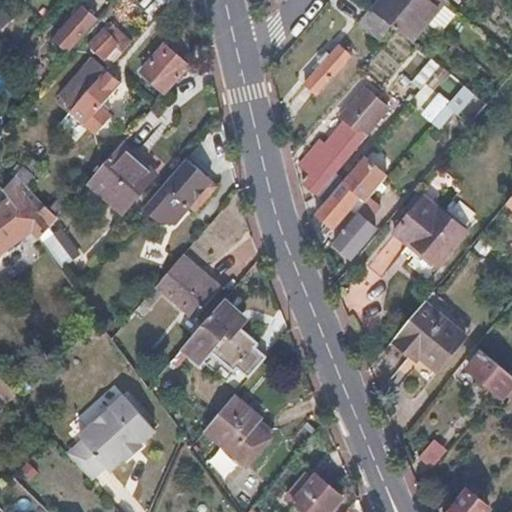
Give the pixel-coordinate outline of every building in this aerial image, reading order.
[(388,0),(376,15),(394,30),(410,44),(445,2),(443,0),(388,0)] [(95,20),(81,8),(53,41),(67,53),(95,20)] [(368,12),(361,20),(379,35),(386,26),(368,12)] [(103,22),(83,45),(108,67),(127,44),(103,22)] [(187,60),(166,41),(142,69),(164,87),(187,60)] [(347,53),(335,44),(302,83),(314,93),(347,53)] [(411,82),(420,89),(438,68),(429,60),(411,82)] [(122,84),(105,70),(73,108),(70,112),(92,131),(107,114),(101,109),(122,84)] [(325,146),(319,141),(300,164),(312,174),(305,183),(326,200),(343,180),(334,173),(390,108),(366,88),(349,110),(353,113),(325,146)] [(448,104),(429,126),(437,133),(452,116),(456,119),(474,98),(462,88),(448,104)] [(419,117),(429,126),(448,104),(438,95),(419,117)] [(157,171),(122,141),(89,180),(124,210),(157,171)] [(212,177),(187,155),(143,206),(158,219),(175,221),(191,202),(196,206),(215,184),(210,180),(212,177)] [(364,155),(343,180),(326,200),(317,211),(335,227),(362,195),(368,199),(369,198),(388,175),(364,155)] [(0,253),(30,232),(36,240),(38,238),(54,220),(46,208),(43,204),(35,209),(21,188),(28,183),(20,171),(4,191),(10,200),(2,207),(0,204),(0,253)] [(67,205),(56,196),(46,208),(54,220),(67,205)] [(356,213),(359,215),(334,245),(351,260),(376,230),(369,224),(382,209),(369,198),(368,199),(356,213)] [(424,199),(394,235),(436,270),(466,234),(424,199)] [(183,252),(158,283),(188,308),(199,295),(208,302),(222,285),(183,252)] [(174,300),(161,289),(133,323),(146,333),(174,300)] [(224,332),(232,339),(223,348),(238,361),(241,357),(254,368),(272,347),(260,336),(263,332),(239,312),(245,304),(229,291),(189,339),(206,353),(224,332)] [(441,368),(465,337),(470,331),(436,301),(439,298),(433,292),(424,303),(400,332),(402,334),(399,339),(414,351),(416,348),(441,368)] [(473,362),(468,369),(497,392),(503,398),(506,394),(511,386),(511,377),(475,348),(467,358),(473,362)] [(3,383),(0,386),(0,390),(7,398),(12,393),(3,383)] [(232,395),(204,429),(245,462),(267,436),(252,423),(257,417),(232,395)] [(78,436),(82,441),(66,454),(90,481),(105,468),(109,472),(117,465),(125,458),(127,460),(143,446),(141,444),(154,433),(123,397),(78,436)] [(328,511),(341,497),(315,474),(292,502),(303,511),(328,511)] [(487,511),(489,510),(469,494),(453,511),(487,511)]
